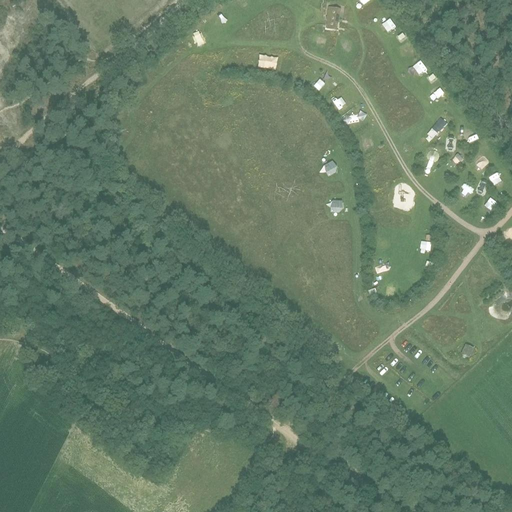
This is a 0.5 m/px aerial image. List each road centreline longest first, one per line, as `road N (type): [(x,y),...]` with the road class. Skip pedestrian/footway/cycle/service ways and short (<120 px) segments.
road 1 (track): [(290,435),(338,383),(434,304),(511,211)]
road 2 (track): [(488,234),(417,186),(360,88),(314,56)]
road 3 (track): [(0,157),(186,0)]
road 4 (track): [(176,353),(0,230)]
road 5 (track): [(270,421),(397,511)]
